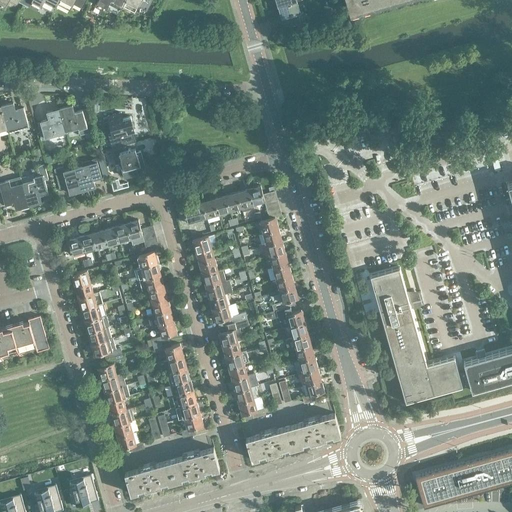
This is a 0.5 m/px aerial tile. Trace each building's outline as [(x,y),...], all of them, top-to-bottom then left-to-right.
[(25,0),(23,4),(29,7),(32,1),(53,12),(57,4),(58,0),(25,0)] [(58,0),(57,4),(70,10),(74,2),(82,6),(85,0),(58,0)] [(122,6),(125,0),(96,0),(98,0),(97,3),(118,14),(122,6)] [(125,0),(122,6),(135,12),(139,4),(148,9),(152,0),(125,0)] [(279,5),(278,5),(278,6),(279,6),(280,10),(282,17),(281,17),(282,17),(281,17),(281,18),(288,16),(300,12),(297,0),(279,5)] [(347,0),(351,13),(351,11),(389,0),(347,0)] [(336,3),(324,6),(326,14),(338,11),(336,3)] [(300,12),(288,16),(290,24),(290,25),(306,20),(303,11),(300,12)] [(99,99),(89,99),(94,112),(99,112),(99,99)] [(13,102),(1,106),(7,128),(8,132),(29,126),(24,107),(23,107),(18,109),(18,108),(18,109),(18,108),(17,108),(17,107),(16,107),(15,107),(13,102)] [(72,104),(59,108),(60,109),(66,130),(68,130),(68,129),(69,129),(68,128),(75,126),(75,127),(76,127),(77,132),(88,128),(83,109),(77,111),(77,113),(75,113),(74,112),(72,104)] [(41,121),(37,122),(38,126),(41,139),(46,138),(60,134),(59,132),(66,130),(60,109),(53,111),(52,110),(47,111),(49,119),(47,119),(41,121)] [(116,114),(104,117),(109,137),(112,147),(135,141),(135,140),(135,141),(134,135),(132,135),(131,131),(132,130),(134,130),(131,116),(122,119),(121,113),(121,112),(116,114)] [(112,147),(111,147),(113,153),(116,163),(121,162),(125,176),(138,173),(136,167),(144,164),(140,150),(138,151),(137,147),(137,146),(135,141),(112,147)] [(41,149),(33,151),(35,157),(43,155),(41,149)] [(51,155),(45,157),(46,163),(53,162),(51,155)] [(101,176),(97,159),(83,163),(84,165),(76,167),(77,169),(83,189),(95,186),(93,179),(96,178),(101,176)] [(495,170),(497,170),(501,169),(498,159),(492,160),(495,170)] [(23,182),(22,183),(23,184),(29,203),(36,201),(36,202),(41,201),(39,194),(48,192),(45,179),(48,178),(44,163),(36,166),(38,172),(33,173),(34,177),(35,179),(30,180),(23,182)] [(83,189),(77,169),(70,171),(69,169),(65,171),(63,166),(55,169),(60,188),(68,186),(70,193),(83,189)] [(0,203),(0,204),(6,203),(6,204),(11,202),(14,201),(15,204),(16,208),(29,204),(29,203),(23,184),(22,183),(21,177),(9,181),(9,180),(0,182),(0,203)] [(511,181),(509,183),(507,183),(508,185),(508,184),(510,190),(509,190),(510,191),(511,197),(511,198),(511,205),(511,206),(511,347),(507,349),(505,349),(505,350),(500,351),(498,351),(498,352),(493,353),(491,353),(491,354),(486,355),(484,355),(485,356),(479,358),(479,357),(478,357),(472,359),(471,359),(465,361),(464,361),(464,363),(466,368),(459,370),(463,386),(470,384),(472,389),(471,389),(472,390),(473,390),(479,388),(480,388),(486,386),(486,387),(487,386),(493,384),(493,385),(494,384),(500,382),(500,383),(501,382),(506,380),(507,381),(508,380),(511,378),(511,181)] [(118,183),(111,185),(112,191),(119,189),(118,183)] [(249,188),(249,189),(250,193),(253,204),(265,200),(263,194),(262,190),(263,190),(262,189),(262,190),(261,185),(252,187),(253,188),(249,189),(249,188)] [(245,189),(237,191),(241,207),(242,211),(254,208),(253,204),(250,193),(249,189),(245,190),(245,189)] [(275,191),(263,194),(265,200),(276,196),(275,192),(275,190),(275,191)] [(226,195),(230,210),(241,207),(237,191),(229,194),(226,195)] [(222,196),(214,198),(219,213),(230,210),(226,195),(222,196)] [(265,200),(266,206),(278,202),(277,198),(277,197),(277,196),(276,196),(265,200)] [(206,201),(203,202),(207,217),(218,213),(219,213),(214,198),(206,200),(206,201)] [(191,205),(183,207),(186,216),(185,216),(187,223),(196,221),(195,220),(207,217),(203,202),(203,201),(202,201),(203,202),(199,203),(199,202),(191,205)] [(278,202),(266,206),(268,212),(280,209),(280,208),(278,203),(279,203),(278,202)] [(280,209),(268,212),(270,218),(275,216),(275,217),(282,215),(282,214),(281,214),(280,209)] [(270,218),(260,220),(261,221),(264,232),(279,228),(277,220),(276,220),(275,217),(275,216),(270,218)] [(130,222),(126,223),(131,238),(133,244),(144,241),(144,240),(143,235),(144,235),(144,234),(142,228),(141,228),(140,224),(138,219),(130,222)] [(123,224),(115,226),(119,242),(120,241),(131,238),(126,223),(123,224)] [(152,225),(142,228),(144,234),(155,231),(154,231),(153,226),(153,225),(152,225)] [(104,229),(103,229),(108,245),(119,242),(115,226),(107,228),(107,229),(104,230),(104,229)] [(279,228),(264,232),(264,233),(267,243),(267,244),(282,239),(281,236),(279,228)] [(92,232),(96,248),(97,248),(108,245),(103,229),(103,230),(100,231),(100,230),(92,232)] [(144,235),(143,235),(144,240),(156,237),(156,236),(156,237),(155,232),(155,231),(144,234),(144,235)] [(84,235),(80,236),(85,251),(96,248),(92,232),(84,235)] [(194,239),(193,239),(193,240),(194,243),(196,251),(212,247),(212,246),(209,235),(197,238),(194,239)] [(77,237),(69,239),(71,248),(70,248),(70,249),(71,249),(72,253),(73,253),(73,254),(85,251),(80,236),(77,237)] [(156,237),(144,240),(144,241),(146,246),(158,243),(158,242),(156,238),(156,237)] [(282,239),(267,244),(270,255),(285,251),(283,243),(282,240),(282,239)] [(158,243),(146,246),(147,252),(154,250),(154,251),(160,249),(159,248),(158,243)] [(212,247),(196,251),(199,259),(200,262),(199,263),(200,263),(215,258),(212,247)] [(140,254),(143,266),(158,262),(155,254),(154,251),(154,250),(147,252),(140,254)] [(285,251),(270,255),(273,267),(288,263),(287,259),(288,259),(285,251)] [(215,258),(200,263),(201,266),(203,274),(218,270),(215,259),(215,258)] [(143,266),(135,268),(138,280),(140,279),(146,278),(161,274),(160,272),(159,270),(160,270),(160,269),(161,268),(161,266),(161,264),(160,263),(158,262),(143,266)] [(288,263),(273,267),(277,278),(277,279),(292,274),(290,266),(289,266),(288,263)] [(463,386),(459,370),(455,356),(427,364),(426,359),(426,358),(425,357),(424,352),(424,350),(423,350),(422,345),(422,343),(421,343),(420,338),(420,336),(419,336),(418,331),(418,329),(417,329),(416,324),(416,322),(414,317),(414,315),(414,316),(412,310),(412,309),(412,308),(410,303),(410,302),(408,296),(408,295),(406,289),(406,288),(404,282),(404,281),(402,275),(402,274),(400,268),(400,267),(398,267),(393,269),(391,269),(386,271),(384,271),(379,273),(377,273),(372,275),(370,275),(371,277),(372,282),(372,284),(373,284),(374,289),(374,291),(375,291),(376,296),(376,298),(377,298),(378,303),(378,305),(379,304),(380,310),(380,311),(381,311),(382,317),(382,318),(384,324),(384,325),(386,331),(386,332),(388,338),(388,339),(390,345),(390,346),(392,352),(392,353),(394,358),(394,360),(396,365),(396,367),(398,372),(398,374),(400,379),(399,379),(400,381),(402,386),(402,388),(404,393),(403,393),(404,395),(406,400),(405,400),(406,402),(408,401),(413,400),(415,399),(420,398),(421,398),(421,397),(427,396),(428,396),(428,395),(434,394),(463,386)] [(73,273),(72,273),(72,274),(73,277),(75,285),(91,281),(88,269),(78,272),(73,273)] [(218,270),(203,274),(203,275),(205,282),(206,285),(226,280),(223,269),(219,270),(218,270)] [(146,278),(140,279),(143,291),(149,289),(164,285),(162,277),(161,275),(161,274),(146,278)] [(292,274),(277,279),(280,290),(295,286),(294,282),(292,274)] [(206,285),(206,286),(207,286),(207,289),(209,298),(225,293),(222,282),(226,281),(226,280),(206,285)] [(91,281),(75,285),(77,293),(78,293),(79,297),(78,297),(79,297),(94,292),(91,281)] [(164,285),(149,289),(152,300),(152,301),(167,296),(167,295),(166,293),(164,285)] [(283,301),(272,304),(274,310),(290,306),(289,301),(289,300),(298,298),(296,289),(295,286),(280,290),(283,301)] [(94,292),(79,297),(80,300),(79,301),(82,309),(97,304),(103,303),(100,291),(98,291),(94,292)] [(225,293),(209,298),(212,305),(213,309),(212,309),(213,309),(228,305),(228,304),(225,293)] [(167,296),(152,301),(155,312),(156,312),(171,308),(168,300),(167,297),(168,297),(167,296)] [(97,304),(82,309),(84,316),(85,318),(85,320),(101,316),(106,314),(103,303),(97,304)] [(228,305),(213,309),(213,310),(214,312),(214,313),(216,321),(218,320),(219,326),(227,324),(248,318),(246,311),(231,316),(228,305)] [(274,310),(265,313),(267,319),(276,317),(287,314),(290,325),(305,321),(303,313),(302,313),(301,310),(302,310),(302,309),(301,309),(292,312),(292,311),(290,306),(291,306),(290,306),(274,310)] [(171,308),(156,312),(159,324),(174,320),(174,319),(174,320),(173,316),(171,308)] [(101,316),(85,320),(86,321),(86,323),(86,324),(88,331),(104,327),(108,326),(109,326),(106,314),(101,316)] [(0,361),(3,361),(20,356),(37,351),(41,350),(44,349),(49,348),(40,315),(28,318),(29,321),(24,323),(23,320),(0,326),(0,361)] [(220,332),(219,332),(219,333),(220,333),(220,334),(221,336),(220,336),(222,344),(238,339),(243,338),(240,327),(249,324),(247,319),(248,318),(227,324),(219,326),(221,332),(220,332)] [(162,335),(152,338),(154,345),(169,340),(168,335),(168,334),(177,332),(175,323),(174,320),(159,324),(162,335)] [(305,321),(290,325),(293,336),(308,332),(307,329),(305,321)] [(104,327),(88,331),(88,332),(90,339),(91,339),(92,343),(91,343),(107,339),(111,337),(108,326),(104,327)] [(293,336),(285,338),(289,350),(296,348),(311,344),(309,336),(308,334),(308,333),(308,332),(293,336)] [(107,339),(91,343),(92,343),(93,347),(92,347),(95,355),(104,352),(105,353),(106,358),(122,353),(121,347),(110,350),(107,339)] [(238,339),(222,344),(225,352),(226,355),(242,351),(239,340),(238,339)] [(169,340),(154,345),(155,351),(166,348),(169,358),(169,359),(184,355),(182,347),(181,347),(180,344),(181,344),(181,343),(180,343),(171,346),(171,345),(169,340)] [(311,344),(296,348),(297,349),(300,360),(314,356),(313,352),(314,352),(311,344)] [(227,360),(225,360),(227,367),(229,366),(229,367),(245,362),(249,361),(246,349),(242,351),(226,355),(226,356),(227,359),(227,360)] [(99,366),(98,366),(98,367),(99,367),(100,370),(99,370),(101,378),(117,374),(117,373),(114,362),(124,359),(122,353),(106,358),(108,363),(107,363),(108,364),(99,366)] [(169,359),(164,361),(167,372),(172,371),(187,367),(187,366),(187,367),(186,363),(184,355),(169,359)] [(314,356),(300,360),(300,361),(303,370),(303,371),(318,367),(316,359),(315,359),(314,356),(315,356),(315,355),(314,356)] [(245,362),(229,367),(231,375),(232,375),(233,379),(248,374),(245,363),(245,362)] [(187,367),(172,371),(175,382),(191,378),(188,370),(187,367)] [(318,367),(303,371),(306,382),(306,383),(321,379),(321,378),(321,379),(320,375),(318,367)] [(117,374),(101,378),(104,386),(105,390),(120,385),(117,374)] [(233,379),(232,379),(233,379),(234,382),(233,382),(235,390),(251,386),(248,375),(248,374),(233,379)] [(191,378),(175,382),(178,393),(179,393),(179,394),(194,390),(194,389),(193,390),(192,386),(193,386),(191,378)] [(321,379),(306,383),(309,394),(309,395),(315,393),(320,392),(325,390),(322,382),(321,379)] [(120,385),(105,390),(106,395),(105,396),(105,397),(105,399),(106,400),(108,401),(124,397),(129,395),(126,384),(120,385)] [(251,386),(235,390),(238,398),(239,402),(254,397),(259,396),(256,384),(251,386)] [(291,400),(287,384),(280,386),(285,402),(286,402),(285,401),(290,400),(291,400)] [(282,403),(277,386),(271,388),(276,404),(281,403),(282,403)] [(179,394),(173,396),(176,407),(182,406),(197,401),(195,393),(194,393),(194,391),(193,390),(194,390),(179,394)] [(309,394),(303,396),(303,397),(304,402),(304,403),(317,399),(315,393),(309,395),(309,394)] [(124,397),(108,401),(110,409),(111,409),(111,413),(127,409),(127,408),(124,398),(124,397)] [(239,402),(240,405),(240,406),(242,414),(252,411),(257,409),(254,399),(254,397),(239,402)] [(182,406),(176,407),(179,419),(185,417),(200,413),(199,412),(199,409),(197,401),(182,406)] [(127,409),(111,413),(112,413),(113,416),(112,417),(114,425),(130,420),(135,419),(132,407),(127,409)] [(257,409),(252,411),(253,417),(266,414),(265,413),(264,408),(264,407),(257,409)] [(341,434),(338,425),(335,412),(333,413),(329,415),(329,414),(326,415),(327,415),(322,416),(320,417),(315,418),(309,420),(310,420),(305,421),(303,421),(303,422),(298,423),(296,423),(296,424),(292,425),(291,425),(290,425),(296,446),(341,434)] [(200,413),(185,417),(188,429),(189,429),(194,428),(199,426),(199,427),(199,426),(204,425),(201,416),(201,417),(200,413)] [(171,434),(166,418),(160,420),(164,436),(165,436),(165,435),(170,434),(171,434)] [(130,420),(114,425),(117,432),(118,436),(133,432),(133,431),(130,420)] [(161,437),(157,421),(150,423),(155,439),(156,438),(160,437),(161,437)] [(296,446),(290,425),(289,425),(289,426),(285,427),(285,426),(283,427),(278,429),(278,428),(276,429),(271,431),(271,430),(266,432),(261,434),(261,433),(259,434),(255,435),(254,435),(252,436),(248,437),(246,437),(252,459),(296,446)] [(188,429),(182,431),(183,436),(183,437),(196,433),(195,433),(194,428),(189,429),(188,429)] [(133,432),(118,436),(119,440),(121,448),(126,447),(126,446),(131,445),(137,444),(137,443),(133,432)] [(137,444),(131,445),(132,451),(145,448),(144,447),(143,442),(143,441),(137,443),(137,444)] [(220,468),(218,462),(214,446),(212,447),(208,449),(207,448),(205,449),(201,451),(201,450),(199,451),(194,452),(188,454),(189,454),(184,455),(182,455),(182,456),(177,457),(175,457),(175,458),(171,459),(170,459),(169,459),(175,480),(220,468)] [(511,447),(415,475),(424,506),(511,480),(511,447)] [(175,480),(169,459),(168,459),(168,460),(164,461),(162,461),(162,462),(157,463),(155,463),(150,465),(150,464),(145,466),(140,468),(140,467),(138,468),(133,470),(133,469),(131,470),(127,471),(125,472),(131,493),(175,480)] [(73,494),(70,495),(70,496),(73,506),(88,502),(87,500),(91,498),(91,500),(97,499),(97,500),(99,499),(92,475),(91,473),(90,474),(90,475),(70,481),(73,494)] [(28,476),(21,478),(24,490),(31,488),(28,476)] [(38,504),(34,505),(35,506),(36,511),(52,511),(52,510),(56,508),(56,510),(62,509),(62,510),(63,509),(57,485),(56,483),(55,483),(55,485),(35,491),(38,504)] [(0,502),(2,511),(26,511),(21,493),(19,493),(20,495),(0,500),(0,502)] [(29,508),(35,506),(34,505),(32,498),(26,500),(29,508)] [(362,511),(361,505),(364,505),(362,501),(362,499),(314,511),(302,511),(303,511),(302,511),(362,511)]
